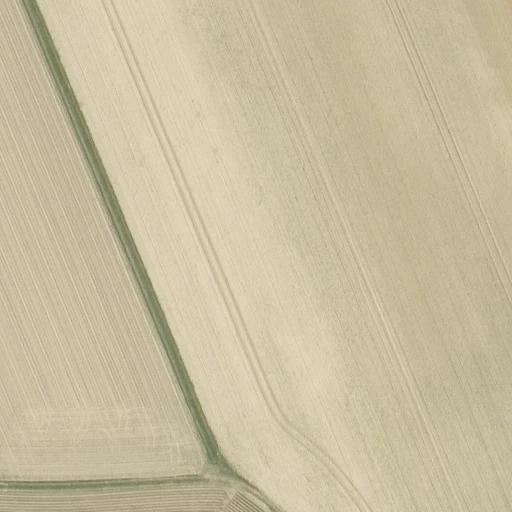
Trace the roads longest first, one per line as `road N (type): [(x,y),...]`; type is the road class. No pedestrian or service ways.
road 1 (track): [(226,487),(139,302),(20,0)]
road 2 (track): [(226,487),(0,495)]
